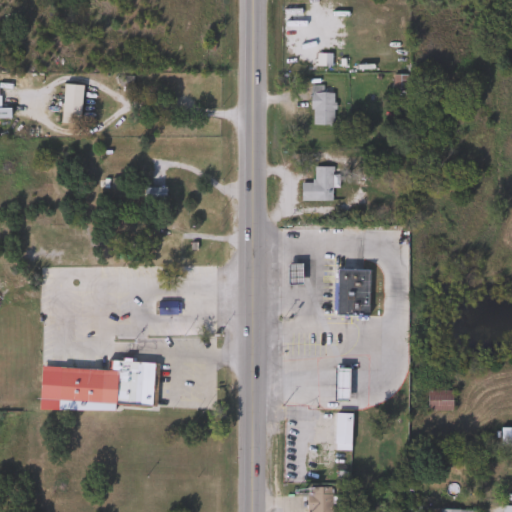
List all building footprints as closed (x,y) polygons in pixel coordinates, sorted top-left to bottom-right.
[(389,75),(403,75),(403,89),(389,89),(389,75)] [(80,84),(77,125),(58,124),(61,83),(80,84)] [(320,85),(320,93),(331,93),(331,125),(307,125),(307,85),(320,85)] [(0,119),(8,119),(8,107),(0,107),(0,119)] [(330,201),(298,201),(298,183),(311,183),(311,167),(330,167),(330,201)] [(141,201),(141,187),(163,187),(163,201),(141,201)] [(315,314),(316,241),(339,241),(338,288),(343,288),(342,310),(333,310),(333,314),(315,314)] [(299,284),(284,284),(284,263),(299,263),(299,284)] [(155,314),(155,302),(176,302),(176,314),(155,314)] [(141,361),(140,404),(112,403),(113,360),(141,361)] [(449,390),(449,410),(424,410),(424,390),(449,390)] [(305,463),(305,443),(311,444),(312,420),(328,420),(327,463),(305,463)] [(329,511),(306,511),(306,486),(329,486),(329,511)]
